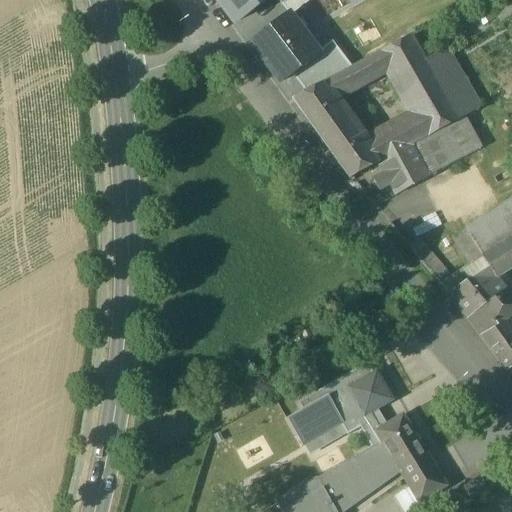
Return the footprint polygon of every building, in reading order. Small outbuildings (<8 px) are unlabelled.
[(266,0),(215,0),(234,24),(266,0)] [(289,0),(281,7),(288,17),(289,18),(313,0),(289,0)] [(511,0),(507,0),(492,9),(500,23),(511,16),(511,0)] [(288,17),(250,46),(279,84),(291,75),(318,55),(289,18),(288,17)] [(402,42),(379,55),(389,72),(415,117),(428,138),(458,122),(457,122),(457,121),(426,67),(409,39),(402,42)] [(291,75),(305,94),(351,69),(332,44),(318,55),(291,75)] [(359,66),(322,86),(327,94),(331,99),(349,90),(389,72),(379,55),(359,66)] [(446,56),(426,67),(457,121),(477,110),(446,56)] [(307,94),(291,102),(298,111),(327,94),(322,86),(307,94)] [(327,94),(298,111),(348,180),(379,164),(368,142),(364,144),(331,99),(327,94)] [(379,164),(411,148),(428,138),(415,117),(368,142),(379,164)] [(428,138),(411,148),(427,178),(480,150),(461,119),(457,122),(458,122),(428,138)] [(411,148),(379,164),(385,175),(374,181),(379,192),(391,186),(396,195),(427,178),(411,148)] [(511,202),(465,232),(481,258),(511,238),(511,202)] [(481,258),(465,232),(451,240),(468,266),(481,258)] [(511,238),(481,258),(488,269),(495,280),(496,279),(511,269),(511,238)] [(410,250),(438,285),(448,278),(418,243),(410,250)] [(468,266),(459,271),(467,282),(488,269),(481,258),(468,266)] [(447,295),(446,295),(466,323),(505,290),(496,279),(495,280),(488,269),(467,282),(447,295)] [(448,278),(438,285),(447,295),(467,282),(459,271),(448,278)] [(505,290),(466,323),(489,350),(511,335),(502,319),(511,310),(511,289),(510,286),(505,290)] [(511,335),(489,350),(506,372),(511,368),(511,335)] [(360,431),(371,450),(316,481),(316,480),(276,503),(280,511),(345,511),(399,473),(400,474),(409,490),(394,500),(401,511),(415,511),(422,508),(420,504),(445,488),(401,418),(379,431),(371,416),(392,403),(370,364),(298,405),(302,412),(286,421),(301,449),(340,427),(347,438),(360,431)] [(479,478),(462,489),(470,502),(487,491),(479,478)]
